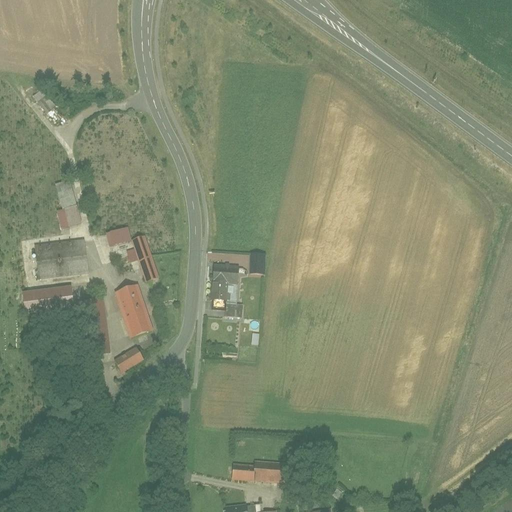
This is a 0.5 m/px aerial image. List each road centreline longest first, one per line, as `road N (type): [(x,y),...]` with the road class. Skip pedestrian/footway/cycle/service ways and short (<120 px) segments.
road 1 (tertiary): [(172,352),(190,312),(194,219),(141,64),(142,0)]
road 2 (primary): [(294,0),(511,161)]
road 3 (tertiary): [(6,511),(172,352)]
road 4 (residential): [(172,352),(187,386),(181,511)]
